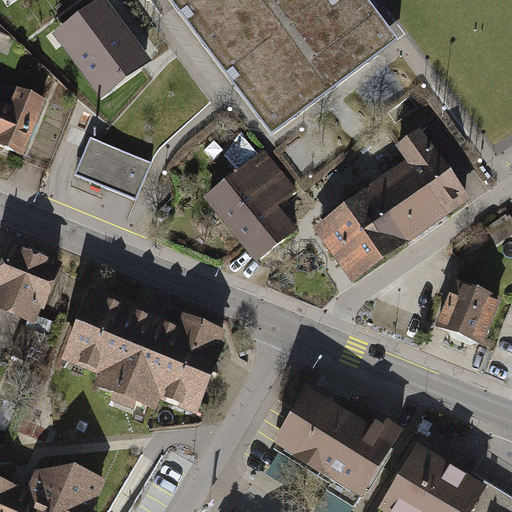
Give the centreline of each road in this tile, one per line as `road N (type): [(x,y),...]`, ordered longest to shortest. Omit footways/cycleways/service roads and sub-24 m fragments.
road 1 (tertiary): [(309,338),(0,212)]
road 2 (residential): [(511,190),(309,338)]
road 3 (tertiary): [(511,417),(309,338)]
road 4 (residential): [(229,450),(201,439),(39,450)]
road 5 (residential): [(309,338),(229,450)]
